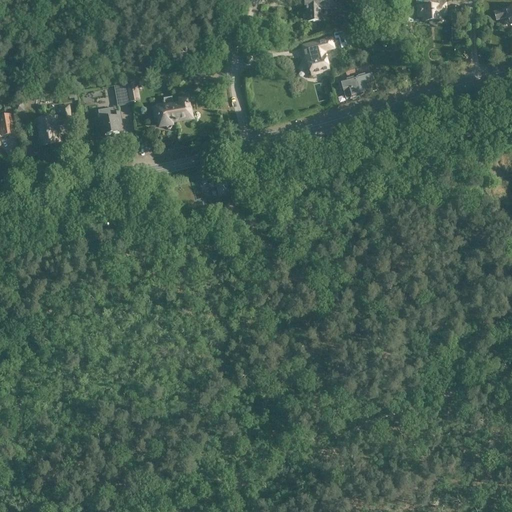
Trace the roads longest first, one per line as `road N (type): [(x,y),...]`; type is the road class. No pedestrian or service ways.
road 1 (tertiary): [(0,199),(250,143)]
road 2 (tertiary): [(250,143),(475,79)]
